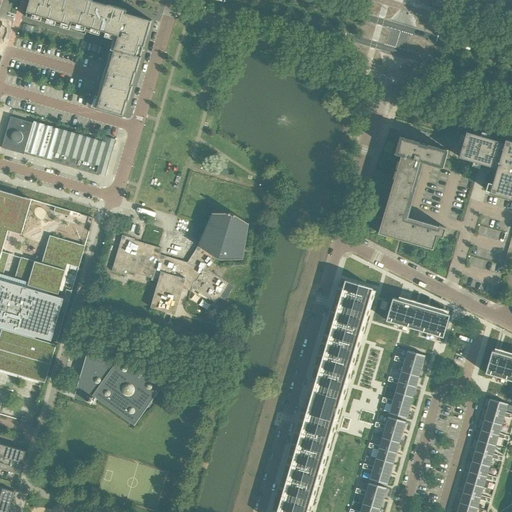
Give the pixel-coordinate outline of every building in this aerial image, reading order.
[(30,0),(25,17),(57,26),(57,25),(56,25),(57,21),(70,24),(69,28),(68,28),(68,29),(71,30),(71,29),(72,25),(84,29),(83,33),(83,32),(82,33),(85,34),(86,31),(114,39),(109,57),(106,69),(105,69),(100,86),(101,86),(99,91),(97,90),(92,106),(123,115),(127,101),(128,101),(133,85),(131,85),(135,72),(136,72),(141,57),(140,56),(143,46),(144,46),(152,20),(127,13),(127,10),(108,4),(107,5),(94,1),(94,0),(93,0),(30,0)] [(22,31),(32,34),(35,27),(24,24),(22,31)] [(80,48),(102,54),(104,47),(82,41),(80,48)] [(25,151),(27,152),(29,144),(27,143),(33,123),(11,116),(2,148),(24,154),(25,151)] [(29,144),(27,152),(105,175),(116,139),(102,135),(101,142),(34,122),(33,123),(27,143),(29,144)] [(497,168),(494,176),(490,192),(511,198),(511,140),(505,139),(504,142),(466,131),(459,157),(497,168)] [(378,233),(401,240),(433,249),(437,236),(443,237),(446,228),(439,225),(438,227),(439,227),(438,229),(407,220),(408,218),(404,217),(412,190),(421,160),(443,167),(448,150),(399,136),(394,153),(401,155),(378,233)] [(0,331),(1,332),(0,335),(0,368),(45,382),(56,344),(41,340),(42,338),(51,340),(64,298),(54,295),(55,293),(58,294),(67,264),(79,267),(85,246),(50,235),(42,263),(21,257),(15,278),(3,274),(9,253),(2,251),(8,230),(21,234),(32,199),(0,190),(0,331)] [(58,213),(69,216),(71,211),(59,207),(58,213)] [(199,247),(189,263),(181,287),(183,287),(191,289),(192,288),(199,292),(208,297),(208,298),(209,298),(221,305),(220,306),(221,306),(234,286),(207,269),(215,257),(216,258),(222,259),(224,259),(224,258),(226,259),(227,259),(229,259),(231,259),(233,259),(234,259),(236,259),(238,259),(240,259),(243,259),(243,258),(242,258),(248,224),(249,223),(246,222),(247,222),(245,221),(243,220),(243,219),(241,219),(241,218),(239,217),(237,216),(235,215),(235,214),(229,212),(228,213),(226,212),(226,213),(224,212),(224,213),(222,212),(221,213),(219,212),(219,213),(217,212),(217,213),(215,212),(215,213),(212,212),(212,213),(198,245),(198,246),(199,247)] [(511,220),(502,248),(511,251),(511,248),(511,220)] [(181,287),(189,263),(160,255),(162,248),(157,247),(143,243),(138,241),(138,243),(133,242),(134,239),(122,235),(123,236),(120,246),(119,245),(119,246),(120,246),(117,256),(116,256),(117,257),(113,270),(112,270),(112,271),(124,274),(126,268),(130,269),(129,271),(134,273),(135,271),(148,275),(148,277),(152,278),(152,279),(158,281),(150,307),(175,314),(183,287),(181,287)] [(8,258),(17,260),(20,250),(11,248),(8,258)] [(308,511),(374,289),(347,281),(345,289),(350,290),(284,511),(308,511)] [(393,298),(387,319),(399,322),(400,323),(402,323),(415,327),(428,331),(429,331),(431,332),(442,335),(449,314),(445,313),(436,310),(433,309),(426,307),(421,306),(416,304),(409,302),(406,302),(404,301),(397,299),(393,298)] [(381,346),(373,374),(384,378),(393,350),(381,346)] [(407,350),(404,361),(422,366),(425,355),(407,350)] [(511,379),(511,356),(493,351),(487,372),(511,379)] [(76,396),(89,400),(88,402),(94,403),(95,398),(94,398),(97,395),(134,421),(145,406),(147,407),(149,407),(152,403),(152,401),(149,399),(160,384),(123,357),(118,364),(117,363),(88,354),(76,396)] [(404,361),(401,371),(419,376),(422,366),(404,361)] [(401,371),(398,382),(416,387),(419,376),(401,371)] [(398,382),(395,392),(413,397),(416,387),(398,382)] [(395,392),(392,402),(410,407),(413,397),(395,392)] [(490,398),(487,409),(505,414),(505,412),(508,404),(490,398)] [(392,402),(389,413),(407,418),(410,407),(392,402)] [(487,409),(484,420),(502,425),(504,417),(505,414),(487,409)] [(388,416),(385,427),(402,432),(406,421),(388,416)] [(484,420),(481,430),(499,435),(502,425),(484,420)] [(385,427),(382,437),(399,442),(402,432),(385,427)] [(481,430),(478,440),(495,445),(499,435),(481,430)] [(382,437),(379,448),(396,453),(399,442),(382,437)] [(478,440),(475,451),(492,456),(495,445),(478,440)] [(0,461),(0,464),(10,467),(15,448),(5,445),(0,461)] [(15,448),(10,467),(21,471),(26,451),(15,448)] [(379,448),(376,458),(393,463),(396,453),(379,448)] [(475,451),(472,461),(489,466),(492,456),(475,451)] [(376,458),(373,468),(390,474),(393,463),(376,458)] [(472,461),(469,471),(486,476),(489,466),(472,461)] [(373,468),(370,479),(387,484),(390,474),(373,468)] [(469,471),(466,482),(483,487),(486,476),(469,471)] [(369,482),(366,493),(383,498),(386,487),(369,482)] [(466,482),(463,492),(480,497),(483,487),(466,482)] [(0,487),(0,499),(11,502),(14,491),(0,487)] [(463,492),(460,502),(477,508),(480,497),(463,492)] [(366,493),(362,503),(380,508),(383,498),(366,493)] [(0,499),(0,510),(5,511),(8,511),(11,502),(0,499)] [(460,502),(456,511),(475,511),(477,508),(460,502)] [(362,503),(359,511),(379,511),(380,508),(362,503)]
